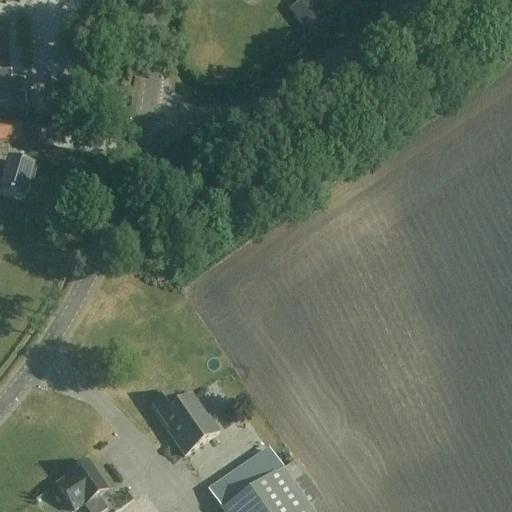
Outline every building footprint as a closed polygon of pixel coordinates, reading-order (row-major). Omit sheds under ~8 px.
[(314,5),(295,19),(305,34),(325,20),(314,5)] [(10,80),(9,70),(0,70),(0,107),(24,106),(23,97),(29,97),(29,88),(24,88),(23,79),(10,80)] [(0,195),(23,202),(32,169),(5,161),(3,169),(0,168),(0,195)] [(205,418),(190,396),(177,405),(171,396),(154,409),(159,417),(174,439),(173,441),(183,456),(218,432),(207,417),(205,418)] [(312,511),(310,509),(324,499),(298,461),(225,511),(312,511)] [(106,511),(97,498),(107,491),(89,464),(66,479),(68,482),(58,488),(73,511),(75,511),(84,506),(88,511),(106,511)]
